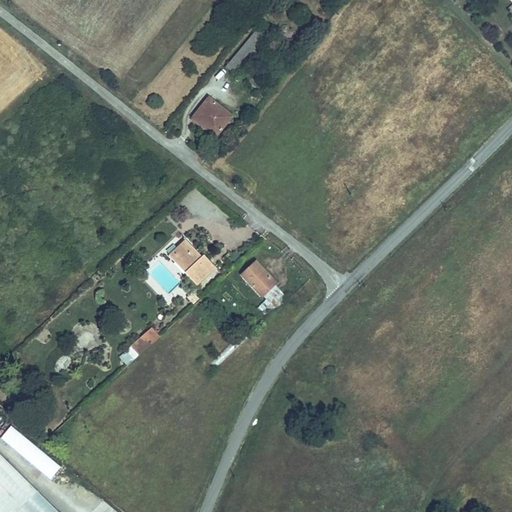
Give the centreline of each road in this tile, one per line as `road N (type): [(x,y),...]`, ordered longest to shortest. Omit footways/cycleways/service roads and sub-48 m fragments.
road 1 (unclassified): [(343,289),(0,10)]
road 2 (unclassified): [(343,289),(261,389),(204,511)]
road 3 (unclassified): [(511,123),(343,289)]
